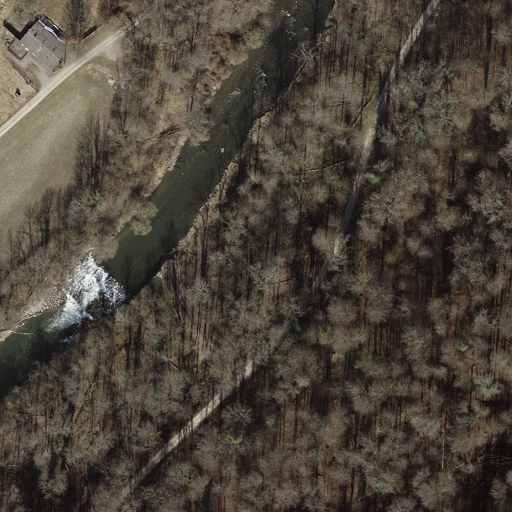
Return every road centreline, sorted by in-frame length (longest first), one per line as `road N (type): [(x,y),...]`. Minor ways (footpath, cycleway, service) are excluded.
road 1 (track): [(438,0),(400,56),(337,253),(311,298),(240,381),(149,465)]
road 2 (track): [(300,311),(328,300),(465,177),(511,161)]
road 3 (track): [(0,134),(157,0)]
road 4 (track): [(240,381),(172,299),(162,273)]
